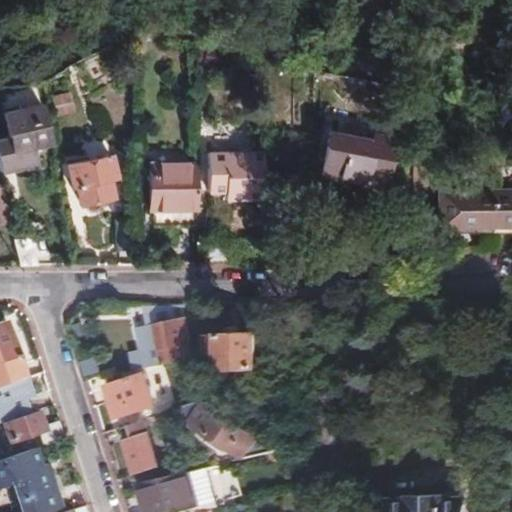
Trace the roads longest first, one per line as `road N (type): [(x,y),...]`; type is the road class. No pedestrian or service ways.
road 1 (residential): [(35,292),(511,284)]
road 2 (residential): [(35,292),(106,511)]
